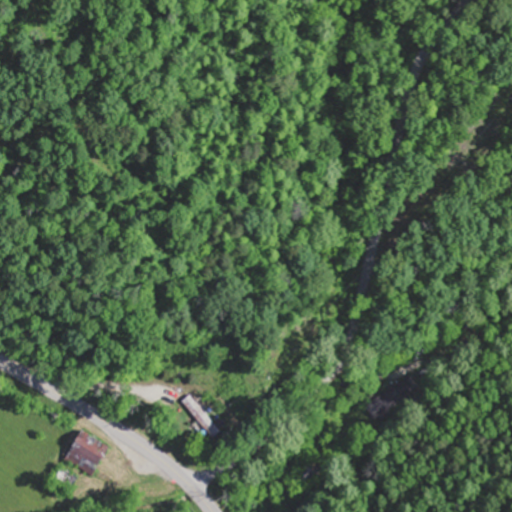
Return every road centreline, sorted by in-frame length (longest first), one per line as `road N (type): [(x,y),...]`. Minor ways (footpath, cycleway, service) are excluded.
road 1 (residential): [(192,490),(259,446),(342,356),(417,71),(468,0)]
road 2 (secondary): [(210,511),(159,460),(0,361)]
